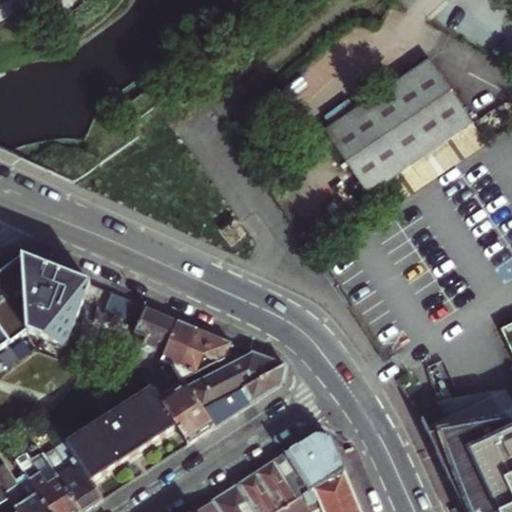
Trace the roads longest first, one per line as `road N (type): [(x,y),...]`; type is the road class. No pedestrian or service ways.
road 1 (primary): [(41,208),(280,316),(318,345),(345,382)]
road 2 (residential): [(345,382),(143,511)]
road 3 (primary): [(345,382),(414,511)]
